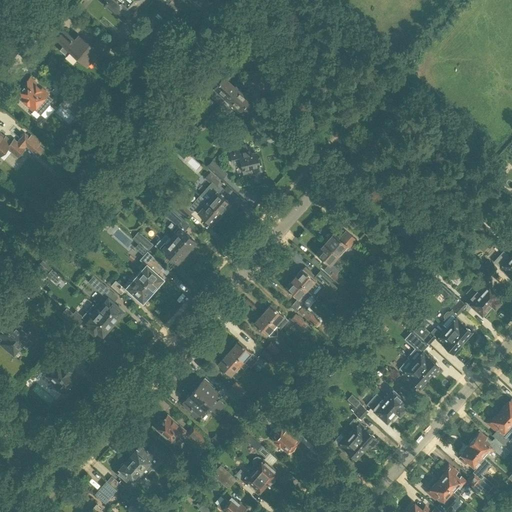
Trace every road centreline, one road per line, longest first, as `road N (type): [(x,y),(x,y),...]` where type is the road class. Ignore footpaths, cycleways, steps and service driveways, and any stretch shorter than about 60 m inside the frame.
road 1 (residential): [(69,467),(309,195),(262,0)]
road 2 (residential): [(511,340),(365,500),(299,511)]
road 3 (track): [(306,170),(453,0)]
